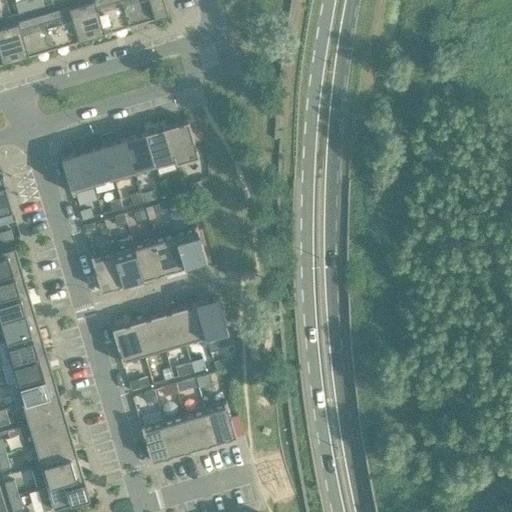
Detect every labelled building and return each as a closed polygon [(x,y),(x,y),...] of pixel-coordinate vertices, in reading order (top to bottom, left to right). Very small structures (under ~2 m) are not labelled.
[(28,0),(21,0),(15,2),(18,12),(31,8),(28,0)] [(28,0),(31,8),(44,5),(42,0),(28,0)] [(91,36),(129,25),(121,0),(87,0),(81,2),(91,36)] [(121,0),(129,25),(168,14),(163,0),(121,0)] [(53,48),(91,36),(81,2),(43,13),(53,48)] [(15,59),(53,48),(43,13),(5,24),(15,59)] [(0,63),(15,59),(5,24),(0,25),(0,63)] [(198,155),(188,119),(166,126),(177,162),(198,155)] [(176,162),(177,162),(166,126),(145,132),(156,167),(175,161),(176,162)] [(135,173),(156,167),(145,132),(124,138),(135,173)] [(114,179),(135,173),(124,138),(104,144),(114,179)] [(104,144),(83,150),(93,185),(114,179),(104,144)] [(72,193),(75,192),(74,191),(93,185),(83,150),(61,157),(72,193)] [(0,174),(0,213),(13,210),(2,174),(0,174)] [(185,188),(182,179),(172,182),(175,191),(185,188)] [(189,182),(192,192),(202,189),(200,179),(189,182)] [(157,196),(155,188),(142,192),(145,200),(157,196)] [(143,201),(140,191),(130,194),(133,204),(143,201)] [(123,207),(120,197),(109,200),(112,210),(123,207)] [(175,198),(168,200),(171,211),(178,209),(175,198)] [(152,205),(154,212),(168,208),(165,200),(152,205)] [(93,216),(90,206),(80,209),(83,219),(93,216)] [(133,210),(136,220),(147,217),(144,207),(133,210)] [(180,209),(178,209),(171,211),(169,212),(172,221),(172,222),(183,219),(180,209)] [(114,215),(117,225),(127,222),(124,212),(114,215)] [(151,227),(154,237),(164,272),(185,266),(175,231),(174,231),(172,222),(172,221),(151,227)] [(84,224),(87,232),(93,230),(91,222),(84,224)] [(193,224),(194,225),(175,231),(185,266),(207,259),(196,223),(193,224)] [(0,241),(13,238),(10,228),(0,231),(0,241)] [(154,237),(133,243),(143,278),(164,272),(154,237)] [(123,284),(143,278),(133,243),(112,249),(123,284)] [(13,246),(0,250),(0,273),(19,268),(13,246)] [(93,254),(90,254),(101,290),(123,284),(112,249),(93,255),(93,254)] [(0,296),(25,289),(19,268),(0,273),(0,296)] [(0,296),(0,318),(31,310),(25,289),(0,296)] [(228,332),(217,296),(196,302),(206,338),(228,332)] [(205,338),(206,338),(196,302),(175,308),(185,343),(205,337),(205,338)] [(164,349),(185,343),(175,308),(154,314),(164,349)] [(0,326),(4,340),(37,330),(31,310),(0,318),(0,326)] [(144,355),(164,349),(154,314),(134,320),(144,355)] [(122,363),(125,362),(125,361),(144,355),(134,320),(112,327),(122,363)] [(0,341),(0,357),(2,363),(10,361),(44,351),(37,330),(4,340),(0,341)] [(8,384),(16,382),(50,372),(44,351),(10,361),(2,363),(8,384)] [(223,368),(234,365),(231,357),(221,360),(223,368)] [(205,367),(202,358),(191,361),(194,371),(205,367)] [(191,361),(175,366),(178,375),(194,371),(191,361)] [(170,367),(162,369),(165,378),(173,376),(170,367)] [(50,372),(16,382),(23,402),(56,392),(50,372)] [(196,376),(199,386),(213,382),(210,372),(196,376)] [(150,384),(147,375),(128,381),(130,389),(150,384)] [(187,390),(198,386),(195,377),(184,380),(187,390)] [(163,386),(166,395),(177,391),(175,383),(163,386)] [(144,392),(147,401),(157,398),(154,389),(144,392)] [(19,426),(62,413),(56,392),(23,402),(29,423),(19,426)] [(226,399),(223,400),(223,401),(204,407),(215,442),(236,435),(226,399)] [(215,442),(204,407),(183,413),(194,448),(215,442)] [(26,446),(35,444),(68,434),(62,413),(19,426),(26,446)] [(194,448),(183,413),(163,419),(173,454),(194,448)] [(143,423),(141,424),(151,460),(173,454),(163,419),(143,425),(143,423)] [(32,467),(74,455),(68,434),(35,444),(41,464),(32,467)] [(0,454),(0,468),(1,470),(10,467),(6,452),(0,454)] [(38,488),(47,485),(80,475),(74,455),(32,467),(38,488)] [(53,507),(87,497),(80,475),(47,485),(53,507)] [(18,494),(14,479),(4,482),(8,496),(18,494)] [(8,496),(13,511),(22,508),(18,494),(8,496)]
